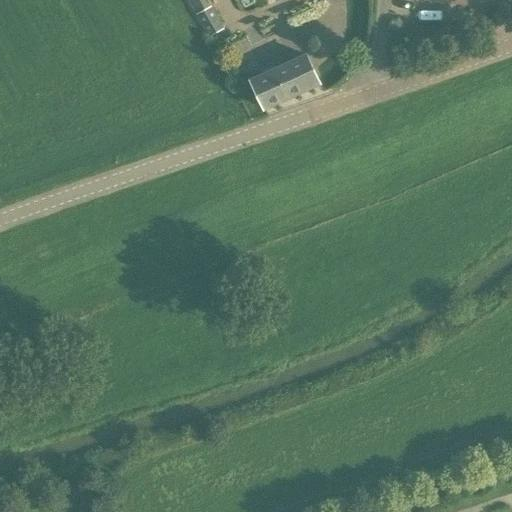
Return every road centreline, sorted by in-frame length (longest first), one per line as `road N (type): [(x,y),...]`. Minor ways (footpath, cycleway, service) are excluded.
road 1 (tertiary): [(0,221),(376,92)]
road 2 (tertiary): [(376,92),(500,48)]
